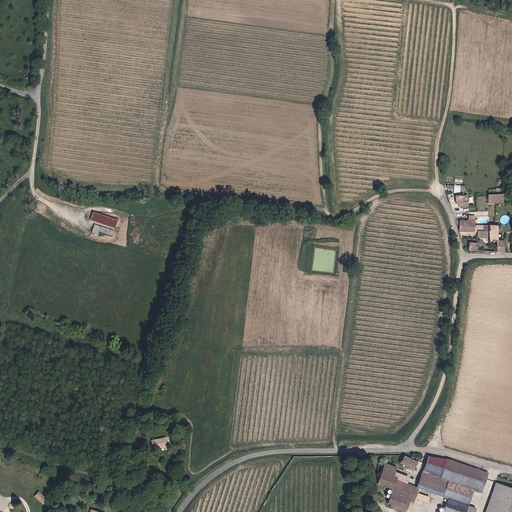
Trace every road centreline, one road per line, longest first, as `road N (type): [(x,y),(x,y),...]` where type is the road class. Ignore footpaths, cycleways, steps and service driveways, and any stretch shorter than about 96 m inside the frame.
road 1 (track): [(33,168),(47,185),(97,196),(336,217),(391,190),(442,195),(435,154),(450,95),(453,5),(511,18)]
road 2 (track): [(336,450),(368,212),(394,196),(430,202),(448,270),(422,399),(394,432),(356,431)]
road 3 (track): [(329,216),(157,184),(176,0)]
road 4 (unclassified): [(179,511),(206,480),(257,454),(403,450)]
road 5 (track): [(338,0),(341,75),(330,143),(339,217)]
road 6 (track): [(332,0),(331,76),(319,117),(324,209)]
road 7 (unclassified): [(403,450),(448,367),(463,261)]
